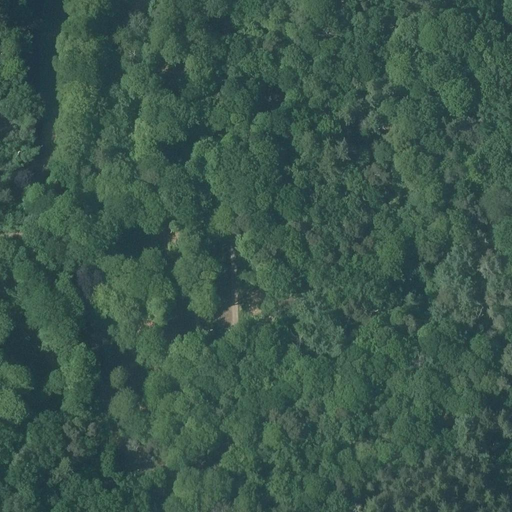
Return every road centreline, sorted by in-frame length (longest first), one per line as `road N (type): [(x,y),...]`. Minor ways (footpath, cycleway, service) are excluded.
road 1 (track): [(239,511),(231,176)]
road 2 (track): [(231,176),(227,41)]
